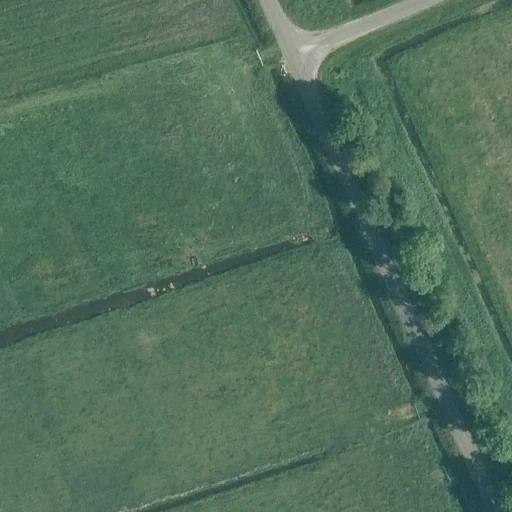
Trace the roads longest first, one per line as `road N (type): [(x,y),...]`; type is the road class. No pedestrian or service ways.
road 1 (unclassified): [(494,511),(291,54)]
road 2 (unclassified): [(291,54),(423,0)]
